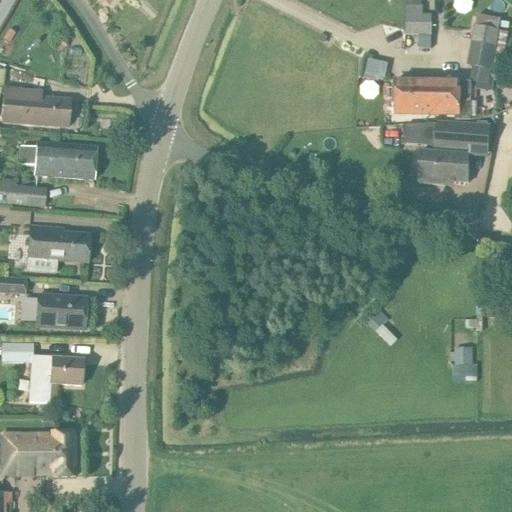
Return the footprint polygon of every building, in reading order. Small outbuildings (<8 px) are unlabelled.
[(421,8),(405,8),(405,37),(431,37),(431,17),(422,17),(422,8),(421,8)] [(469,82),(487,86),(488,80),(500,83),(502,72),(499,71),(507,33),(498,31),(500,20),(477,15),(475,26),(474,26),(466,66),(472,67),(469,82)] [(8,42),(14,32),(8,28),(2,39),(8,42)] [(384,80),(387,62),(367,58),(365,77),(384,80)] [(394,114),(432,114),(433,94),(438,95),(438,83),(394,82),(394,114)] [(454,121),(470,121),(471,84),(438,83),(438,95),(433,94),(432,114),(454,115),(454,121)] [(2,123),(67,127),(69,100),(28,97),(29,91),(4,89),(2,123)] [(433,152),(421,151),(418,184),(445,186),(445,181),(466,183),(469,158),(488,160),(491,129),(487,128),(487,126),(475,125),(475,127),(436,123),(433,152)] [(34,176),(93,181),(96,147),(36,142),(36,148),(18,147),(17,166),(35,167),(34,176)] [(0,179),(0,205),(11,207),(11,206),(44,209),(46,190),(15,186),(16,181),(0,179)] [(28,259),(27,272),(55,274),(56,262),(87,264),(89,236),(65,234),(65,229),(30,227),(28,259)] [(26,280),(0,278),(0,295),(25,296),(26,280)] [(37,296),(35,328),(83,331),(85,299),(37,296)] [(27,404),(56,405),(57,384),(81,386),(82,361),(51,359),(32,358),(33,345),(1,343),(0,364),(30,365),(27,404)] [(453,381),(475,381),(475,347),(453,346),(453,381)] [(52,475),(52,478),(74,477),(74,433),(51,433),(51,436),(1,436),(1,476),(52,475)]
